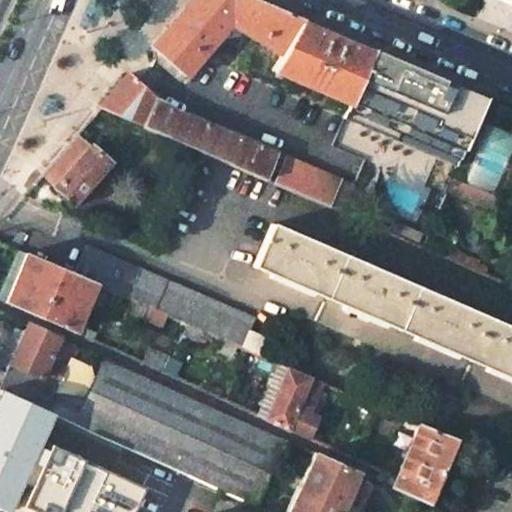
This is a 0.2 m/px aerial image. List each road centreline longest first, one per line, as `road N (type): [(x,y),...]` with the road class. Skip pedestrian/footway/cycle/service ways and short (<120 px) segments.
road 1 (unknown): [(197,282),(229,205),(249,195),(511,307)]
road 2 (tertiary): [(343,0),(511,71)]
